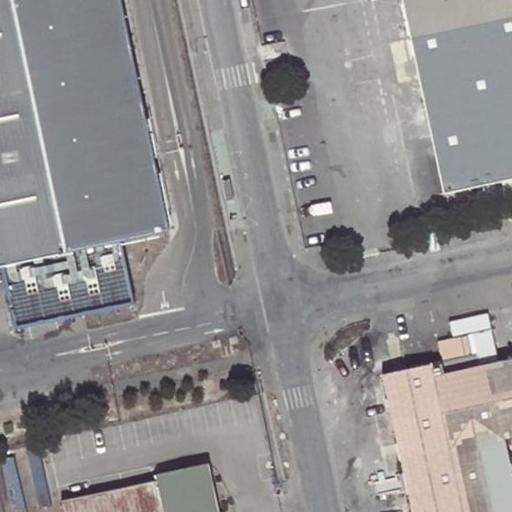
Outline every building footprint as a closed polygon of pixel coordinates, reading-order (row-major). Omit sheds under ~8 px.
[(125,241),(173,232),(122,0),(0,0),(0,268),(5,268),(18,330),(84,316),(140,304),(125,241)] [(511,0),(400,0),(443,196),(501,184),(511,181),(511,0)] [(511,181),(501,184),(509,221),(511,220),(511,181)] [(511,511),(511,477),(503,436),(511,433),(511,360),(476,368),(469,336),(438,343),(443,363),(383,376),(412,511),(511,511)] [(216,511),(207,466),(159,476),(160,483),(63,503),(65,511),(216,511)]
